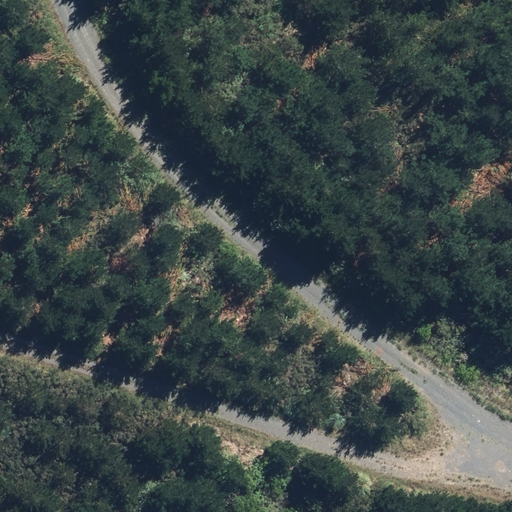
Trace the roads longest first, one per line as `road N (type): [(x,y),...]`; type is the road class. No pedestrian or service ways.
road 1 (track): [(57,0),(184,169),(293,285),(411,381),(498,430)]
road 2 (track): [(498,430),(433,411),(261,409),(103,383),(0,336)]
